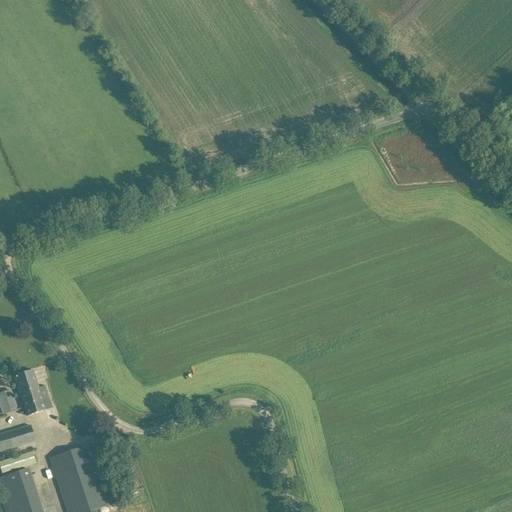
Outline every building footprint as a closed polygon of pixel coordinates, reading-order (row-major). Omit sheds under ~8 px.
[(39,388),(33,370),(23,373),(15,376),(22,399),(28,416),(43,411),(53,408),(48,394),(45,386),(39,388)] [(0,398),(1,398),(3,403),(13,400),(9,391),(0,393),(0,398)] [(3,403),(6,414),(16,411),(13,400),(3,403)] [(0,452),(5,451),(36,441),(31,426),(1,436),(0,436),(0,452)] [(90,446),(80,449),(50,459),(67,511),(89,511),(109,505),(90,446)] [(0,468),(2,473),(36,463),(33,452),(0,462),(0,468)] [(0,484),(9,511),(42,511),(29,470),(0,478),(0,484)]
